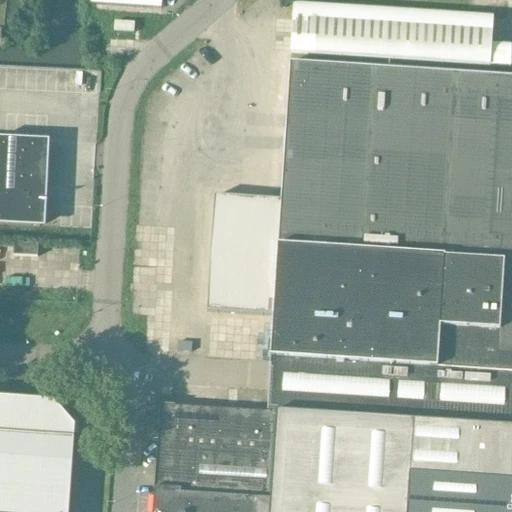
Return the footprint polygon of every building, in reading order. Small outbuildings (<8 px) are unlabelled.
[(91,0),(91,5),(161,10),(161,0),(91,0)] [(490,65),(493,17),(294,4),(290,52),(490,65)] [(114,22),(113,32),(133,34),(133,24),(114,22)] [(215,198),(208,313),(274,317),(271,358),(271,359),(331,363),(345,364),(354,365),(368,366),(419,369),(432,370),(499,374),(508,375),(511,375),(511,78),(291,64),(281,203),(215,198)] [(46,214),(50,142),(0,139),(0,225),(40,228),(40,213),(46,214)] [(14,245),(13,257),(38,258),(38,246),(14,245)] [(0,400),(0,511),(68,511),(75,429),(53,404),(0,400)] [(157,460),(154,491),(272,498),(278,413),(276,413),(275,413),(176,407),(160,406),(160,412),(159,426),(157,460)] [(272,498),(271,511),(398,511),(401,476),(511,483),(511,453),(494,452),(495,428),(440,424),(312,416),(306,415),(278,413),(272,498)] [(511,429),(495,428),(494,452),(511,453),(511,429)] [(511,511),(511,483),(401,476),(398,511),(511,511)] [(154,491),(152,511),(271,511),(272,498),(154,491)]
